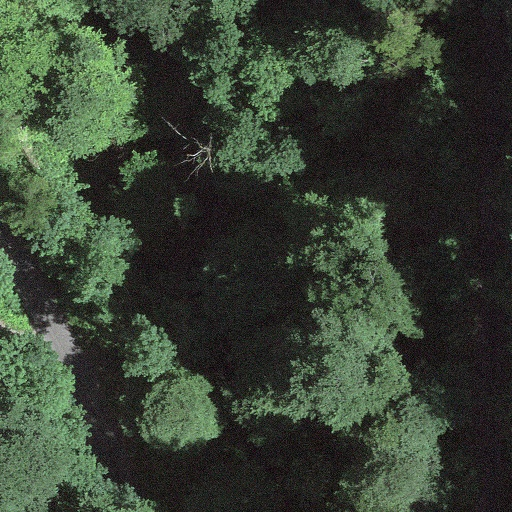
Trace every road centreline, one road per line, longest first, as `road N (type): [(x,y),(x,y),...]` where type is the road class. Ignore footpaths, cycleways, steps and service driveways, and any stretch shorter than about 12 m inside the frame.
road 1 (track): [(489,511),(511,60)]
road 2 (track): [(0,230),(76,376)]
road 3 (track): [(76,376),(136,511)]
